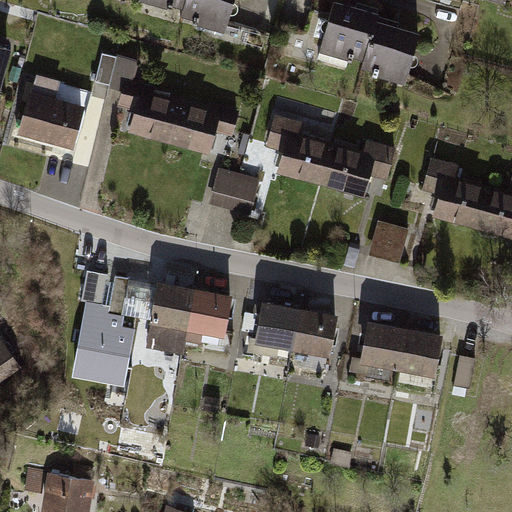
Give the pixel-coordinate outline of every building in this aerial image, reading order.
[(189,0),(188,5),(186,13),(229,25),(236,0),(189,0)] [(335,6),(324,45),(368,57),(376,25),(378,17),(335,6)] [(368,57),(365,64),(409,77),(420,37),(376,25),(368,57)] [(111,84),(118,57),(104,53),(97,80),(111,84)] [(125,89),(122,101),(138,105),(132,128),(168,138),(178,101),(151,94),(153,89),(132,83),(138,60),(119,55),(118,57),(111,84),(111,85),(125,89)] [(37,76),(23,128),(73,141),(82,109),(51,100),(57,81),(37,76)] [(218,126),(233,130),(238,112),(213,105),(211,110),(178,101),(168,138),(211,150),(218,126)] [(277,116),(270,143),(287,147),(282,169),(323,180),(332,145),(299,136),(303,122),(277,116)] [(371,169),(388,174),(395,147),(369,140),(365,154),(332,145),(323,180),(365,191),(371,169)] [(433,160),(426,187),(443,191),(437,213),(478,224),(487,189),(455,181),(459,166),(433,160)] [(259,180),(223,170),(215,199),(251,208),(259,180)] [(511,187),(510,195),(487,189),(478,224),(511,232),(511,187)] [(382,223),(373,252),(401,260),(409,230),(382,223)] [(111,312),(112,304),(104,303),(109,274),(90,271),(85,299),(90,300),(76,372),(126,381),(136,327),(123,325),(125,315),(111,312)] [(125,315),(153,320),(149,342),(184,349),(188,326),(195,290),(161,284),(160,290),(130,284),(131,278),(117,276),(112,304),(111,312),(125,315)] [(231,296),(195,290),(188,326),(225,332),(231,296)] [(265,303),(258,338),(294,345),(301,310),(265,303)] [(301,310),(294,345),(330,352),(337,317),(301,310)] [(371,323),(364,358),(400,365),(407,330),(371,323)] [(407,330),(400,365),(436,372),(443,337),(407,330)] [(0,373),(17,362),(1,337),(0,337),(0,373)] [(474,385),(478,356),(463,354),(458,383),(474,385)] [(49,471),(43,507),(71,511),(86,511),(92,479),(49,471)]
